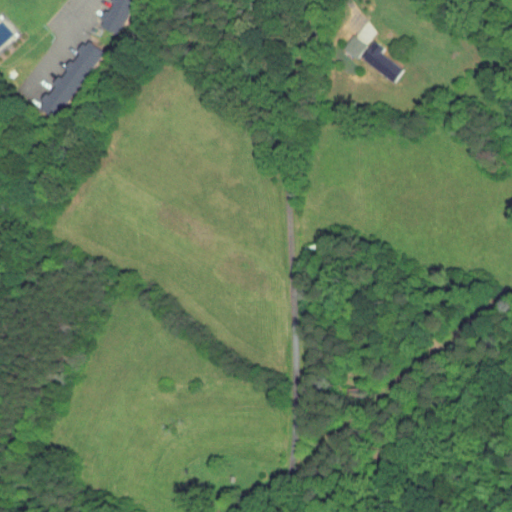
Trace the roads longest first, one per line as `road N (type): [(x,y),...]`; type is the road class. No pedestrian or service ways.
road 1 (residential): [(430,0),(430,56),(455,206),(511,486)]
road 2 (residential): [(287,473),(290,203),(313,0)]
